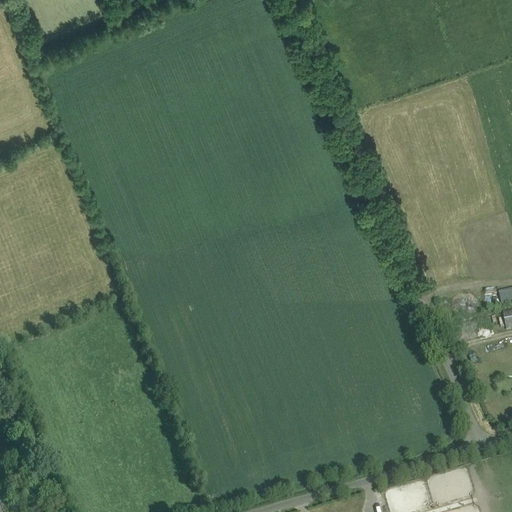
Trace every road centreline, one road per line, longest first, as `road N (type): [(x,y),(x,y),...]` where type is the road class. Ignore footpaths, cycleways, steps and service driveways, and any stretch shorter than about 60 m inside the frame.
road 1 (unclassified): [(480,443),(289,0)]
road 2 (unclassified): [(244,511),(480,443)]
